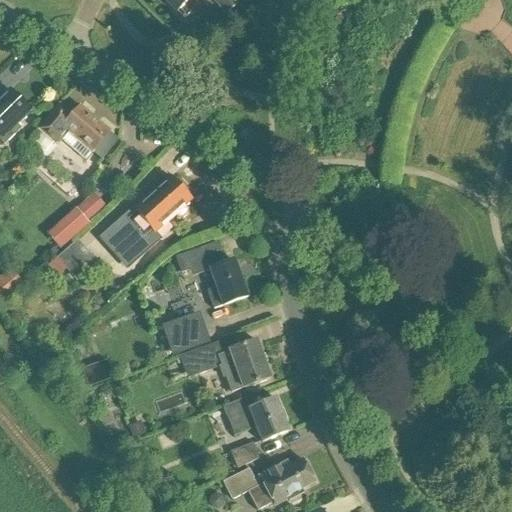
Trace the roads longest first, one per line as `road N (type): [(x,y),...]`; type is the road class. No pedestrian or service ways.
road 1 (residential): [(383,511),(332,416),(297,318),(280,252),(299,213)]
road 2 (residential): [(299,213),(190,127),(68,53)]
road 3 (residential): [(299,213),(511,387)]
